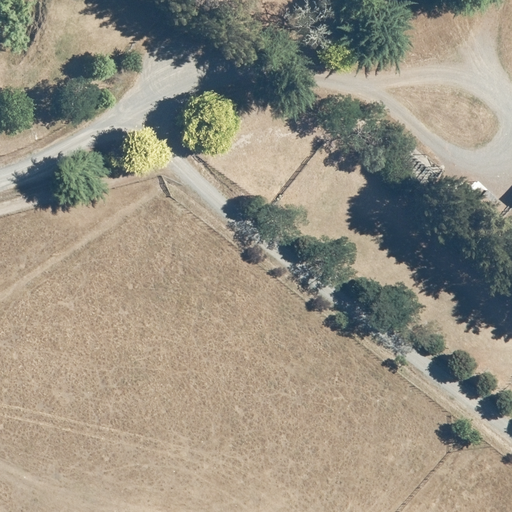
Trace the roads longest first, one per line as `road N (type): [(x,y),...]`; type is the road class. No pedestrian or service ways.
road 1 (residential): [(0,180),(179,82),(243,71),(347,75)]
road 2 (residential): [(511,143),(491,157),(452,153),(347,75)]
road 3 (residential): [(347,75),(445,69),(487,82)]
